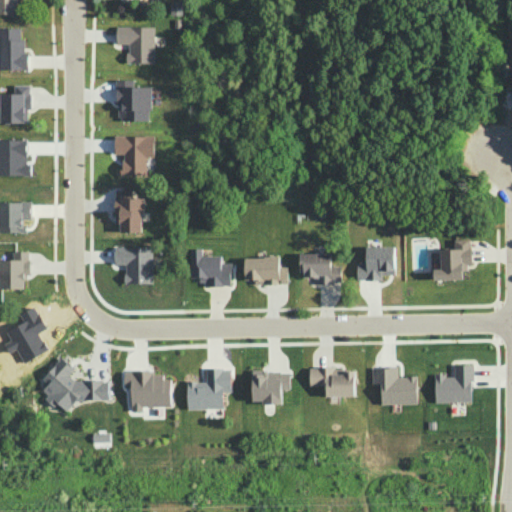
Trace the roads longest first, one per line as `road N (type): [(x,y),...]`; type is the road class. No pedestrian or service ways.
road 1 (residential): [(96,323),(127,331),(511,329)]
road 2 (residential): [(71,0),(75,296),(96,323)]
road 3 (residential): [(511,329),(510,511)]
